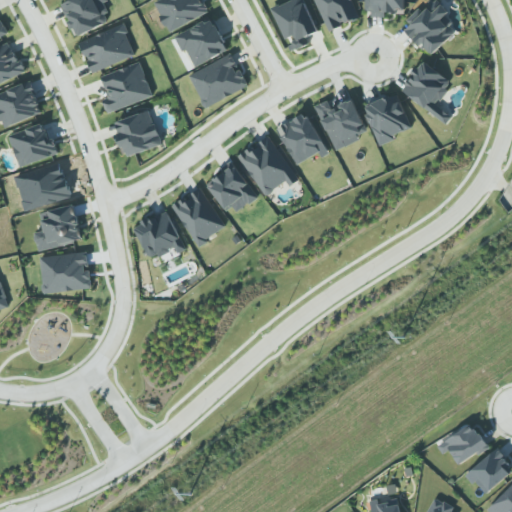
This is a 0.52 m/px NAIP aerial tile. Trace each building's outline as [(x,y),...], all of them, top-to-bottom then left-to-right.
[(76,37),(110,21),(102,4),(108,1),(107,0),(68,0),(60,4),(76,37)] [(160,0),(154,3),(170,33),(208,13),(200,0),(160,0)] [(319,32),(304,0),(290,0),(271,9),(285,41),(287,40),(292,52),(309,44),(306,38),(319,32)] [(315,0),(329,31),(359,18),(351,0),(315,0)] [(431,56),(457,31),(444,17),(449,12),(437,0),(430,7),(430,6),(424,12),(421,10),(403,27),(431,56)] [(187,51),(195,67),(229,51),(213,18),(175,37),(183,53),(187,51)] [(0,38),(9,34),(2,20),(0,21),(0,38)] [(136,56),(124,25),(80,42),(92,73),(136,56)] [(0,83),(24,74),(11,43),(0,47),(0,83)] [(189,74),(205,108),(249,87),(233,54),(189,74)] [(401,90),(447,124),(452,117),(435,105),(452,82),(423,61),(401,90)] [(102,77),(110,98),(103,100),(108,114),(153,97),(140,62),(102,77)] [(0,118),(4,129),(43,113),(30,82),(0,93),(0,118)] [(379,144),(413,130),(397,94),(364,108),(379,144)] [(334,151),(361,141),(358,135),(366,132),(354,100),(332,109),(329,101),(317,105),(334,151)] [(162,145),(150,110),(116,122),(120,134),(117,135),(125,158),(162,145)] [(307,113),(277,128),(297,165),(319,153),(322,158),(329,154),(307,113)] [(20,168),(57,156),(46,123),(9,135),(20,168)] [(239,157),(265,196),(287,182),(290,187),(299,181),(270,136),(239,157)] [(207,185),(227,210),(232,206),(237,213),(259,196),(234,165),(207,185)] [(226,229),(201,188),(173,206),(198,246),(226,229)] [(38,251),(83,242),(75,205),(40,213),(44,231),(35,233),(38,251)] [(159,255),(162,261),(186,252),(169,212),(135,226),(149,259),(159,255)] [(92,290),(91,269),(89,269),(88,253),(41,256),(43,293),(92,290)] [(0,313),(11,310),(1,279),(0,279),(0,313)] [(443,455),(450,451),(460,466),(488,447),(472,423),(438,446),(443,455)] [(484,496),(511,472),(511,466),(498,449),(467,474),(484,496)] [(511,511),(511,485),(487,510),(489,511),(511,511)] [(401,511),(399,498),(372,503),(373,511),(401,511)] [(426,511),(459,511),(460,511),(434,498),(426,511)]
